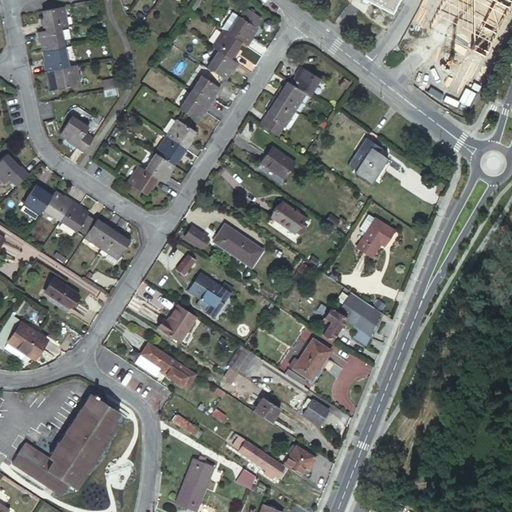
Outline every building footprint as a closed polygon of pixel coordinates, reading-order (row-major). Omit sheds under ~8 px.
[(367,0),(390,11),(395,0),(367,0)] [(44,30),(60,27),(63,26),(68,26),(64,7),(43,11),(45,21),(42,22),(44,30)] [(246,9),(241,17),(255,26),(260,18),(246,9)] [(235,13),(226,26),(232,30),(240,17),(235,13)] [(252,36),(257,28),(255,26),(241,17),(240,17),(232,30),(226,26),(224,29),(225,30),(230,33),(244,42),(249,45),(255,37),(252,36)] [(41,41),(43,50),(64,46),(60,27),(44,30),(36,32),(39,42),(41,41)] [(230,33),(225,30),(214,48),(220,51),(235,60),(240,53),(238,51),(239,49),(244,42),(230,33)] [(42,60),(44,71),(60,68),(68,66),(64,46),(43,50),(45,60),(42,60)] [(220,51),(209,69),(227,80),(232,72),(234,73),(240,64),(235,60),(220,51)] [(60,68),(44,71),(47,85),(57,83),(58,89),(80,85),(75,65),(68,66),(60,68)] [(318,77),(299,65),(293,73),(295,74),(290,82),(304,92),(307,94),(318,77)] [(196,95),(210,105),(216,97),(214,95),(220,87),(200,74),(189,91),(196,95)] [(103,81),(104,90),(117,87),(116,79),(103,81)] [(290,82),(286,80),(281,89),(279,88),(274,96),(293,109),(304,92),(290,82)] [(57,83),(47,85),(48,91),(58,89),(57,83)] [(178,108),(197,121),(203,113),(205,114),(210,105),(196,95),(189,91),(178,108)] [(293,109),(274,96),(268,105),(271,106),(266,114),(283,125),(293,109)] [(67,142),(84,155),(95,138),(86,132),(90,126),(73,115),(61,134),(69,140),(67,142)] [(166,137),(187,150),(192,142),(189,140),(191,138),(195,132),(177,121),(166,137)] [(181,160),(187,150),(166,137),(155,155),(173,166),(176,160),(178,158),(181,160)] [(356,172),(372,182),(388,158),(372,147),(375,143),(367,138),(349,164),(358,169),(356,172)] [(263,162),(285,179),(297,163),(274,146),(263,162)] [(9,179),(16,186),(29,173),(16,159),(13,161),(11,159),(7,154),(0,159),(0,177),(5,183),(9,179)] [(173,166),(155,155),(145,171),(160,181),(165,184),(170,176),(167,174),(173,166)] [(160,181),(145,171),(140,168),(130,185),(147,196),(151,189),(153,187),(155,188),(160,181)] [(41,213),(42,213),(45,209),(52,197),(46,193),(44,192),(46,189),(37,183),(24,202),(26,202),(22,208),(38,218),(41,213)] [(64,197),(56,192),(52,197),(45,209),(62,220),(74,200),(66,195),(64,197)] [(74,200),(62,220),(79,231),(82,227),(90,216),(90,214),(81,209),(83,206),(74,200)] [(296,234),(297,233),(303,224),(306,218),(283,203),(273,218),(296,234)] [(370,233),(379,219),(372,215),(363,229),(370,233)] [(90,216),(82,227),(86,230),(94,218),(90,216)] [(104,223),(97,218),(87,236),(103,246),(115,227),(108,222),(106,225),(104,223)] [(390,238),(392,239),(398,231),(379,219),(370,233),(360,249),(377,260),(388,241),(390,238)] [(190,223),(182,236),(200,248),(208,235),(190,223)] [(303,224),(297,233),(303,236),(308,228),(303,224)] [(216,242),(254,268),(265,251),(227,225),(216,242)] [(115,227),(103,246),(109,251),(120,258),(131,241),(124,236),(122,235),(124,233),(115,227)] [(120,258),(109,251),(107,255),(118,262),(120,258)] [(178,269),(186,275),(197,259),(189,254),(178,269)] [(310,261),(317,265),(319,260),(313,256),(310,261)] [(310,267),(304,263),(299,271),(305,275),(310,267)] [(207,310),(216,316),(232,293),(221,285),(202,272),(196,281),(190,289),(202,298),(198,304),(207,310)] [(46,293),(71,308),(78,295),(54,280),(46,293)] [(372,338),(383,313),(366,301),(351,291),(346,299),(337,313),(345,317),(345,321),(358,329),(372,338)] [(374,305),(382,309),(386,303),(379,298),(374,305)] [(196,319),(197,317),(177,304),(166,320),(169,322),(179,308),(196,319)] [(160,330),(180,343),(196,319),(179,308),(169,322),(166,320),(160,330)] [(337,313),(331,308),(321,324),(327,328),(323,334),(333,340),(345,321),(345,317),(337,313)] [(164,318),(158,328),(160,330),(166,320),(164,318)] [(10,341),(36,358),(48,339),(22,322),(10,341)] [(368,347),(372,338),(358,329),(353,337),(368,347)] [(289,365),(310,380),(331,350),(313,337),(298,359),(295,357),(289,365)] [(199,375),(150,343),(142,355),(163,370),(169,374),(167,376),(188,390),(199,375)] [(255,355),(246,348),(231,367),(242,374),(255,355)] [(230,366),(226,373),(239,381),(243,375),(242,374),(231,367),(230,366)] [(285,374),(303,385),(307,379),(289,368),(285,374)] [(239,381),(226,373),(225,374),(238,383),(239,381)] [(227,394),(219,388),(215,393),(224,399),(227,394)] [(15,464),(65,497),(72,486),(78,490),(127,417),(94,395),(50,459),(28,445),(15,464)] [(316,423),(319,425),(329,409),(312,399),(312,400),(305,396),(300,404),(306,408),(303,414),(316,423)] [(271,422),(280,408),(270,401),(263,397),(253,411),(271,422)] [(177,414),(172,421),(193,435),(197,427),(177,414)] [(244,436),(250,440),(255,432),(249,428),(244,436)] [(246,439),(238,434),(231,444),(239,449),(238,451),(267,469),(264,472),(273,478),(275,475),(278,477),(285,467),(245,441),(246,439)] [(260,447),(266,450),(272,441),(267,437),(260,447)] [(284,463),(301,475),(306,468),(308,464),(311,466),(316,458),(296,445),(294,447),(291,445),(288,450),(291,452),(284,463)] [(195,458),(186,480),(206,488),(215,466),(207,463),(203,461),(195,458)] [(249,486),(256,476),(241,467),(234,476),(249,486)] [(206,488),(186,480),(177,503),(197,511),(206,488)] [(0,503),(0,511),(11,511),(12,511),(0,503)]
